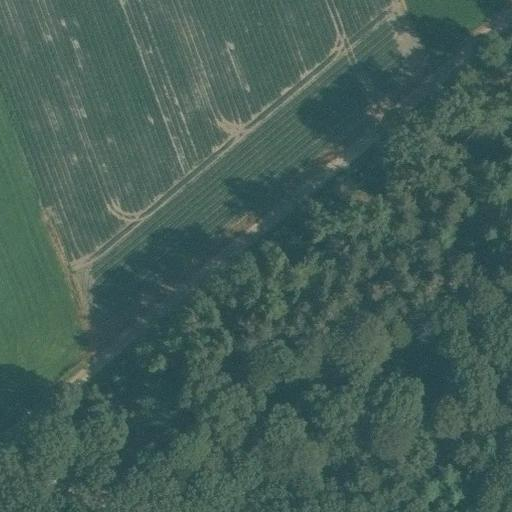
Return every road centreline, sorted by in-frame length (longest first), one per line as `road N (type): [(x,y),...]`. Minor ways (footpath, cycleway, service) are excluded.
road 1 (track): [(0,442),(511,11)]
road 2 (track): [(511,345),(58,462),(25,479)]
road 3 (track): [(25,479),(157,511)]
